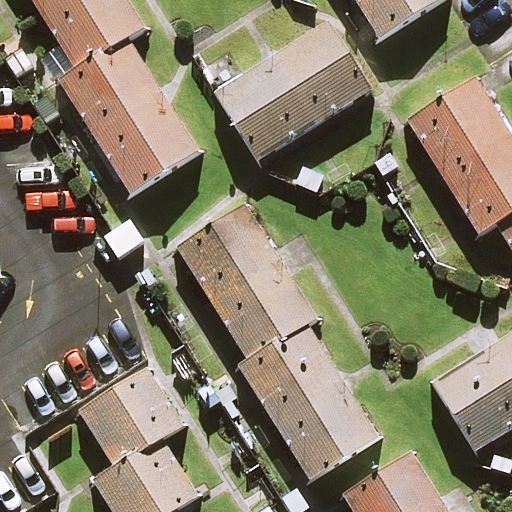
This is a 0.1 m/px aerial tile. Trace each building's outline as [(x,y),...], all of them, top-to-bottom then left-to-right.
[(143,33),(122,0),(30,0),(76,74),(60,84),(130,198),(198,156),(128,43),(143,33)] [(444,0),(353,0),(381,42),(444,0)] [(367,96),(325,29),(244,80),(228,55),(200,72),(258,165),(367,96)] [(511,142),(473,81),(406,123),(479,239),(496,229),(511,254),(511,142)] [(314,322),(244,209),(178,250),(248,363),(239,369),(310,483),(377,441),(306,327),(314,322)] [(511,432),(511,338),(434,389),(477,455),(511,432)] [(115,472),(94,485),(111,511),(177,511),(197,500),(162,443),(183,430),(146,371),(79,413),(114,470),(115,472)] [(442,511),(408,457),(343,498),(351,511),(442,511)]
